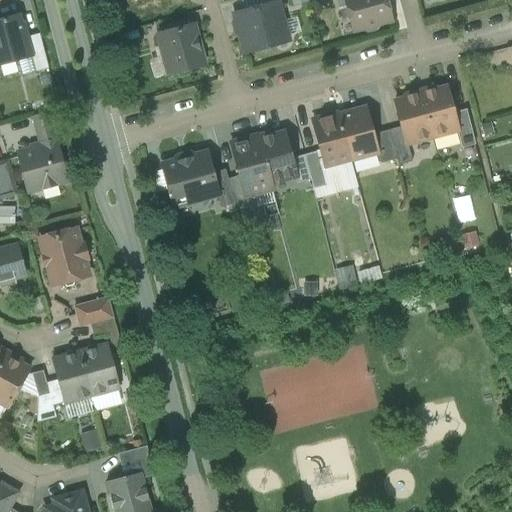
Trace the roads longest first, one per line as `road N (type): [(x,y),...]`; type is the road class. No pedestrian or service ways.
road 1 (tertiary): [(199,511),(97,141)]
road 2 (residential): [(233,103),(420,49)]
road 3 (tertiary): [(48,0),(77,112),(97,141)]
road 4 (tertiary): [(97,141),(97,108),(69,0)]
road 5 (residential): [(97,141),(233,103)]
